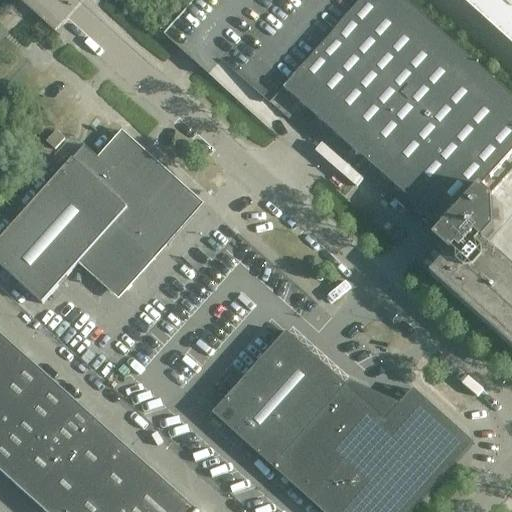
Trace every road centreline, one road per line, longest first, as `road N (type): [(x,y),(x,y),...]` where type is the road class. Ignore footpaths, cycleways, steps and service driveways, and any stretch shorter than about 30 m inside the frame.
road 1 (unclassified): [(511,408),(57,0)]
road 2 (unknown): [(0,311),(226,511)]
road 3 (unknown): [(260,182),(145,330),(129,336),(87,312)]
road 4 (unknown): [(164,96),(238,0)]
